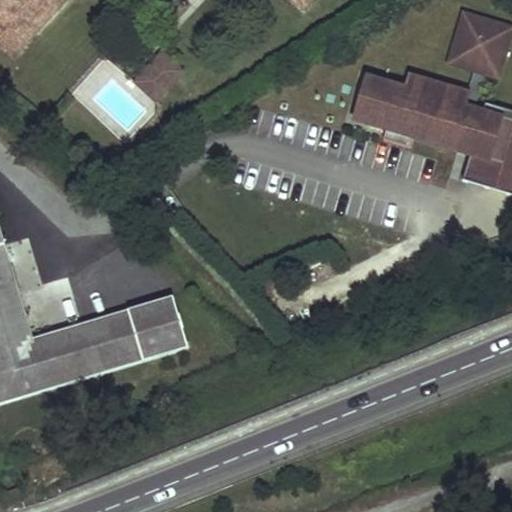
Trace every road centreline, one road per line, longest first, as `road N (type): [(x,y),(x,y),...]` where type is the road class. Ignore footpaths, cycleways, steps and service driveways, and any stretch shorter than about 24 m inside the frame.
road 1 (unknown): [(0,144),(86,221),(138,211),(200,164),(257,149),(511,223)]
road 2 (tertiary): [(98,511),(511,349)]
